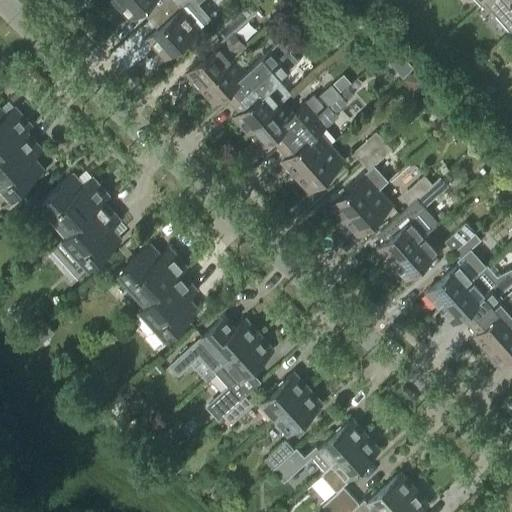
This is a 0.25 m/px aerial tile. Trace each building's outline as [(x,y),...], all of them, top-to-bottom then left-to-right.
[(115,0),(132,18),(151,0),(115,0)] [(175,0),(182,7),(149,37),(166,57),(198,29),(197,29),(207,21),(210,17),(212,16),(199,2),(201,0),(175,0)] [(511,0),(485,0),(485,1),(486,1),(511,31),(511,0)] [(235,57),(246,46),(233,31),(256,10),(248,1),(217,29),(225,37),(221,41),(187,72),(201,87),(235,57)] [(235,85),(242,93),(292,48),(283,38),(268,51),(246,70),(235,57),(201,87),(215,103),(235,85)] [(388,60),(395,60),(401,55),(395,47),(385,55),(388,60)] [(235,115),(249,131),(253,127),(283,101),(292,93),(280,79),(292,70),(290,68),(299,60),(291,51),(293,49),(292,48),(242,93),(250,102),(235,115)] [(416,86),(422,81),(415,72),(406,79),(411,85),(416,86)] [(342,91),(351,83),(344,76),(336,83),(342,91)] [(328,104),(340,93),(332,84),(320,95),(328,104)] [(342,91),(340,93),(346,100),(353,95),(346,87),(342,91)] [(297,175),(307,166),(331,145),(319,132),(338,115),(336,112),(348,102),(340,93),(328,104),(329,105),(291,140),(297,147),(283,160),(297,175)] [(294,114),(283,101),(253,127),(249,131),(263,147),(282,130),(288,137),(324,105),(315,95),(294,114)] [(6,113),(0,105),(0,154),(27,130),(33,125),(15,105),(6,113)] [(0,189),(9,200),(45,168),(35,157),(44,149),(27,130),(0,154),(0,189)] [(361,161),(384,140),(376,131),(353,151),(361,161)] [(369,169),(392,148),(384,140),(361,161),(369,169)] [(311,191),(335,169),(345,160),(331,145),(307,166),(297,175),(311,191)] [(345,219),(379,188),(388,180),(374,165),(331,203),(345,219)] [(84,183),(74,172),(38,204),(65,234),(59,240),(60,241),(105,201),(104,200),(110,195),(93,175),(84,183)] [(409,205),(432,184),(425,175),(401,195),(409,205)] [(416,213),(440,192),(432,184),(409,205),(416,213)] [(359,235),(393,204),(379,188),(345,219),(359,235)] [(105,201),(60,241),(52,248),(79,278),(123,239),(112,227),(121,219),(105,201)] [(427,233),(436,225),(422,209),(379,247),(393,263),(427,232),(427,233)] [(445,240),(455,251),(466,241),(471,237),(475,233),(476,232),(466,221),(445,240)] [(441,248),(427,233),(427,232),(393,263),(407,278),(441,248)] [(466,241),(455,251),(460,257),(471,247),(481,238),(476,232),(475,233),(471,237),(466,241)] [(161,253),(151,242),(135,256),(129,261),(115,274),(142,304),(136,310),(137,311),(182,271),(181,271),(187,265),(170,245),(161,253)] [(126,246),(120,251),(129,261),(135,256),(126,246)] [(487,265),(471,247),(460,257),(459,258),(461,261),(427,291),(441,307),(475,277),(475,276),(482,270),(487,265)] [(511,267),(498,275),(488,264),(487,265),(482,270),(475,276),(475,277),(441,307),(455,322),(475,305),(478,309),(483,309),(511,283),(511,267)] [(164,341),(200,309),(190,298),(198,290),(182,271),(137,311),(164,341)] [(490,351),(511,331),(511,289),(486,313),(486,318),(490,322),(475,335),(490,351)] [(225,313),(168,364),(178,375),(200,354),(218,372),(260,334),(246,318),(236,326),(225,313)] [(503,366),(511,358),(511,331),(490,351),(503,366)] [(218,372),(231,388),(274,349),(260,334),(218,372)] [(275,418),(309,388),(294,372),(261,402),(275,418)] [(289,433),(323,403),(309,388),(275,418),(289,433)] [(232,422),(252,404),(246,396),(225,415),(232,422)] [(312,455),(325,470),(366,434),(352,418),(318,448),(315,445),(304,455),(297,446),(294,449),(273,468),(284,480),(312,455)] [(325,470),(321,474),(336,491),(348,481),(346,479),(380,449),(366,434),(325,470)] [(273,468),(294,449),(285,440),(264,459),(273,468)] [(352,496),(334,511),(347,511),(350,510),(352,511),(388,511),(415,488),(401,472),(367,502),(364,499),(359,504),(352,496)] [(322,506),(328,511),(334,511),(352,496),(343,487),(322,506)] [(388,511),(418,511),(429,503),(415,488),(388,511)]
